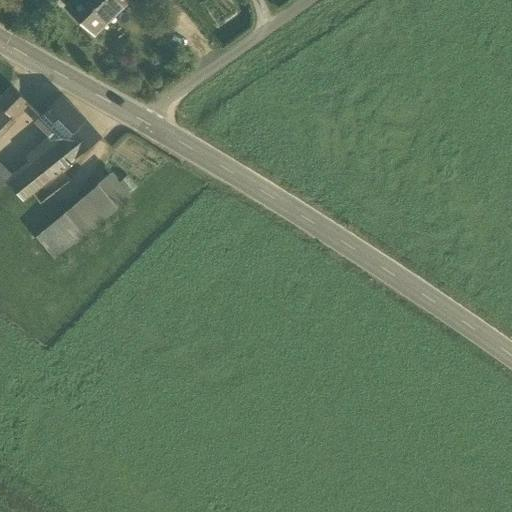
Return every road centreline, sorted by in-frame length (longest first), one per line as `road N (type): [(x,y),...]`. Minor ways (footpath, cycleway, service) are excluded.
road 1 (secondary): [(511,351),(393,269),(147,124)]
road 2 (residential): [(307,0),(215,61),(147,124)]
road 3 (secondary): [(147,124),(0,40)]
